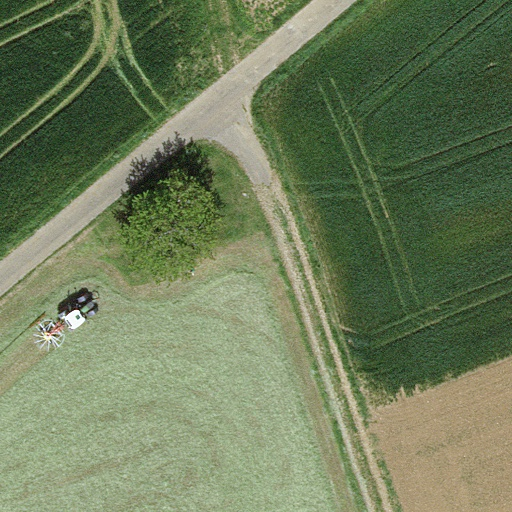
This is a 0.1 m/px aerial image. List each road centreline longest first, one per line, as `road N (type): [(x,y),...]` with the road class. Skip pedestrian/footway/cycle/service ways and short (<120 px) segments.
road 1 (track): [(220,98),(272,180),(385,511)]
road 2 (unclassified): [(0,278),(339,0)]
